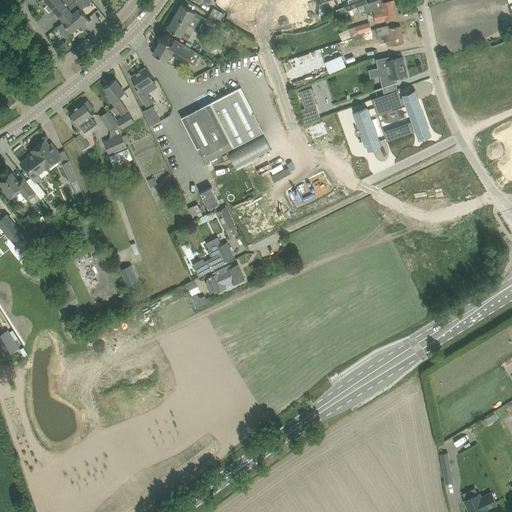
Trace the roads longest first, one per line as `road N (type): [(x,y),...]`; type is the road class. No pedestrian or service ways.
road 1 (secondary): [(178,511),(511,288)]
road 2 (residential): [(418,0),(460,138)]
road 3 (tertiary): [(75,81),(130,39),(163,0)]
